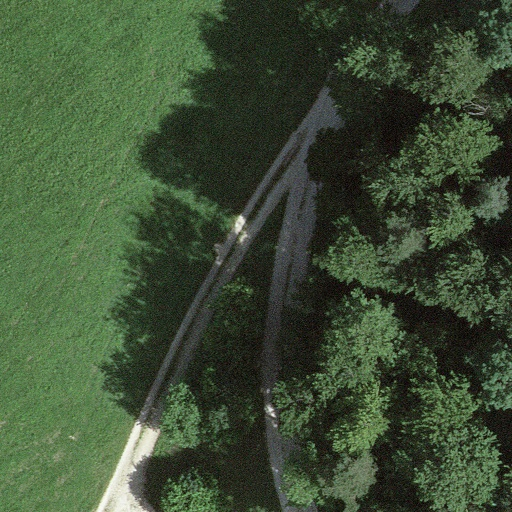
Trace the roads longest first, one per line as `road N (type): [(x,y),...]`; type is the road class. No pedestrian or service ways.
road 1 (track): [(111,511),(191,325),(400,0)]
road 2 (track): [(311,128),(280,383),(283,438),(303,511)]
